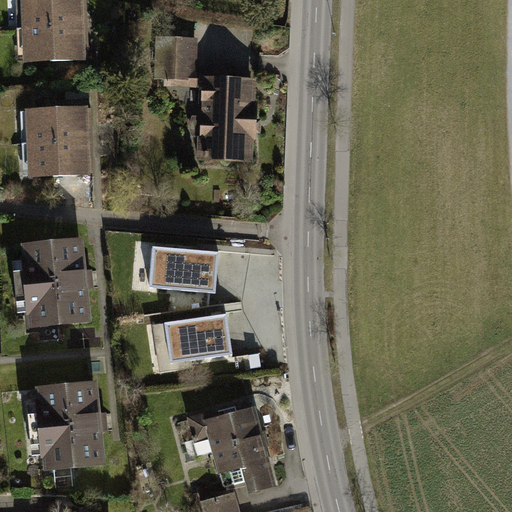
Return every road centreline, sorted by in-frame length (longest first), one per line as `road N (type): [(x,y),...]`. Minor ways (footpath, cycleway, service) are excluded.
road 1 (tertiary): [(316,0),(311,339),(340,511)]
road 2 (track): [(324,442),(511,344)]
